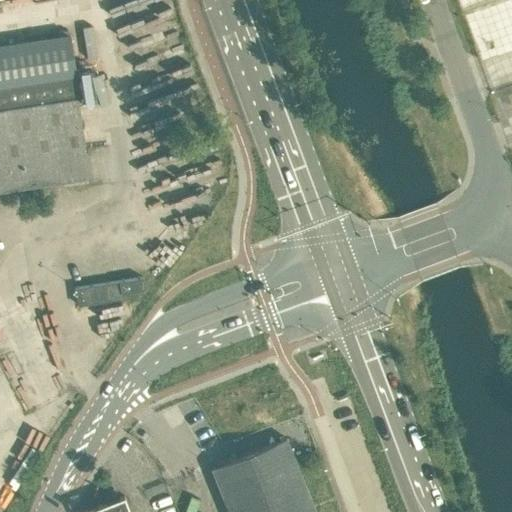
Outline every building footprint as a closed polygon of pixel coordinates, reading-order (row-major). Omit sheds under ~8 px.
[(69,35),(0,45),(0,189),(88,176),(75,98),(79,98),(69,35)] [(142,278),(76,290),(78,305),(121,298),(120,293),(144,289),(142,278)] [(315,511),(286,438),(212,468),(229,511),(315,511)] [(175,462),(182,455),(167,441),(160,448),(175,462)] [(130,511),(124,495),(83,511),(130,511)] [(185,507),(188,511),(205,511),(195,499),(185,507)]
